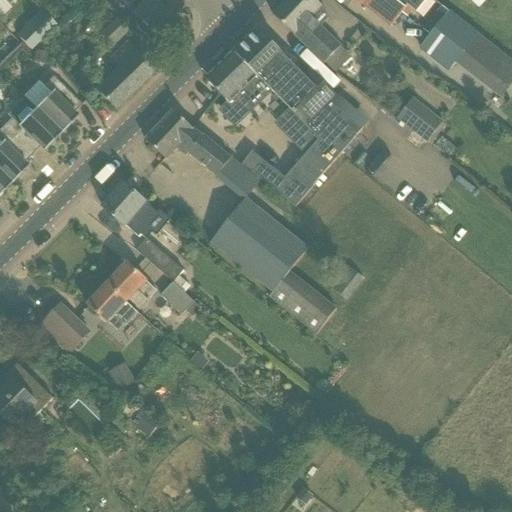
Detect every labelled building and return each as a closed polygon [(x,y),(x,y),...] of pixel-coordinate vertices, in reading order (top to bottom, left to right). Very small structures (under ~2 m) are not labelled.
[(0,0),(0,2),(7,10),(17,1),(15,0),(0,0)] [(140,0),(117,0),(127,9),(127,8),(130,11),(140,0)] [(151,0),(145,0),(144,1),(143,0),(140,0),(130,11),(132,13),(123,22),(134,32),(140,26),(135,22),(138,19),(152,33),(168,17),(151,0)] [(341,48),(342,47),(322,27),(327,22),(328,21),(329,19),(329,17),(328,14),(327,13),(323,8),(314,0),(288,0),(273,16),(324,65),(326,64),(336,74),(351,58),(341,48)] [(406,7),(396,0),(354,0),(362,6),(363,4),(391,26),(406,7)] [(396,0),(406,7),(416,15),(427,0),(396,0)] [(69,15),(59,6),(51,14),(61,23),(69,15)] [(448,73),(455,65),(478,36),(479,34),(450,11),(419,50),(448,73)] [(42,14),(18,38),(31,51),(55,27),(42,14)] [(113,46),(129,30),(116,17),(100,33),(113,46)] [(314,187),(313,187),(364,129),(332,102),(337,97),(311,71),(305,78),(281,54),(282,53),(259,30),(206,81),(229,105),(226,108),(238,120),(269,90),(315,136),(314,138),(318,142),(285,179),(253,154),(243,166),(275,191),(296,208),(314,187)] [(114,112),(155,72),(128,43),(109,61),(117,69),(95,92),(114,112)] [(45,66),(47,55),(36,53),(34,63),(45,66)] [(73,115),(81,106),(52,78),(43,87),(51,95),(35,111),(60,136),(77,119),(73,115)] [(430,143),(446,122),(414,98),(399,119),(430,143)] [(2,128),(31,157),(39,149),(43,153),(60,136),(35,111),(18,128),(11,120),(2,128)] [(231,161),(174,113),(146,142),(166,160),(176,149),(186,157),(189,155),(217,178),(231,161)] [(0,143),(1,145),(0,145),(0,176),(10,186),(27,169),(23,165),(31,157),(2,128),(0,130),(0,143)] [(0,196),(10,186),(0,176),(0,196)] [(159,216),(144,203),(145,202),(124,185),(103,209),(125,228),(126,227),(140,239),(159,216)] [(211,243),(274,293),(290,273),(309,249),(247,200),(246,199),(244,202),(211,243)] [(163,274),(174,283),(188,297),(196,287),(181,274),(184,271),(173,262),(163,274)] [(128,264),(110,284),(129,302),(130,302),(140,311),(149,300),(149,301),(158,291),(128,264)] [(347,300),(364,278),(348,266),(331,288),(347,300)] [(195,303),(188,297),(174,283),(161,296),(182,315),(186,312),(195,303)] [(137,314),(128,304),(129,302),(110,284),(88,307),(108,326),(118,335),(128,324),(137,314)] [(71,355),(90,334),(61,307),(47,321),(48,322),(42,328),(71,355)] [(136,382),(126,364),(109,373),(120,392),(136,382)] [(55,400),(18,366),(7,378),(12,383),(0,395),(0,416),(14,431),(38,407),(43,412),(55,400)] [(137,404),(147,391),(137,383),(127,397),(137,404)] [(147,411),(135,429),(149,439),(162,421),(147,411)] [(313,497),(303,490),(297,499),(306,506),(313,497)]
